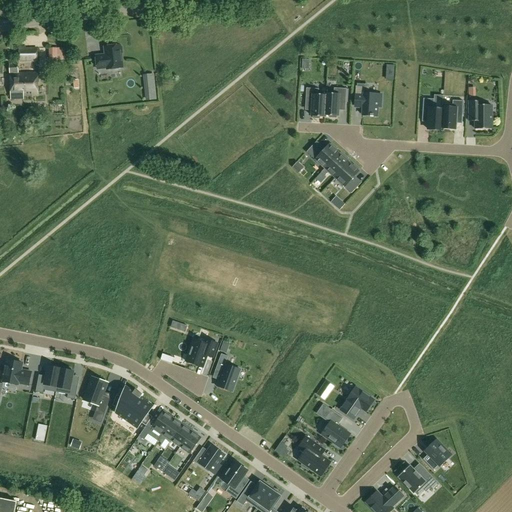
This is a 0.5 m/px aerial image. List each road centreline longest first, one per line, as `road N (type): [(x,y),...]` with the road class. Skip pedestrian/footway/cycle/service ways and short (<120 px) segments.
road 1 (residential): [(0,332),(139,368),(323,498)]
road 2 (tertiary): [(0,25),(203,0)]
road 3 (residential): [(336,508),(416,432),(408,400),(395,399)]
road 4 (residential): [(505,152),(372,145)]
road 5 (residential): [(395,399),(323,498)]
